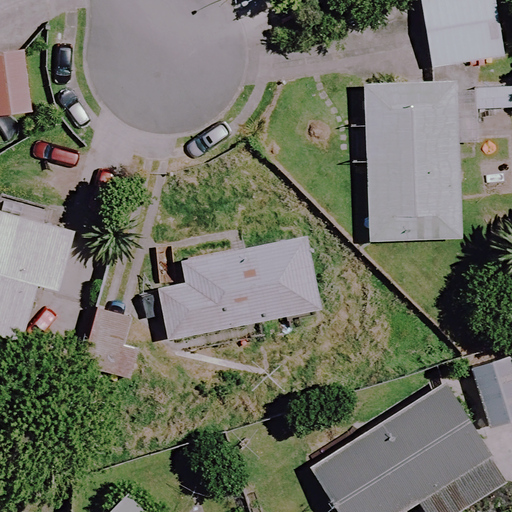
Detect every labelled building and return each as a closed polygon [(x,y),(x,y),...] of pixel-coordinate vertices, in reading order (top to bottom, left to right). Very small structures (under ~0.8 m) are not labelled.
[(501,57),(491,0),(416,0),(428,69),(501,57)] [(0,117),(30,112),(19,51),(0,53),(0,117)] [(509,82),(361,86),(366,242),(458,239),(455,143),(474,143),(473,112),(510,111),(509,82)] [(72,232),(0,212),(0,338),(18,343),(34,286),(55,292),(72,232)] [(317,311),(302,238),(179,263),(183,284),(155,289),(165,342),(317,311)] [(125,313),(93,308),(83,373),(128,380),(132,355),(119,353),(125,313)] [(453,511),(503,484),(442,380),(304,460),(334,511),(405,511),(417,505),(421,511),(453,511)] [(139,511),(123,496),(108,511),(139,511)]
